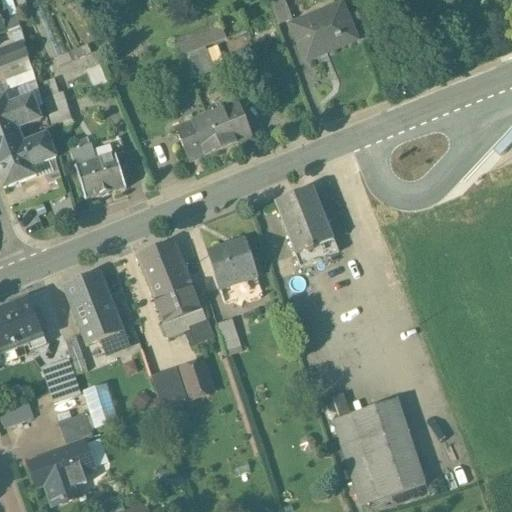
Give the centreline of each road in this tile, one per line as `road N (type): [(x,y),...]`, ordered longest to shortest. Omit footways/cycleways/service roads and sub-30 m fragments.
road 1 (secondary): [(27,273),(353,138)]
road 2 (unclassified): [(353,138),(376,180),(401,197),(443,188),(463,171),(504,77)]
road 3 (secondary): [(353,138),(504,77)]
